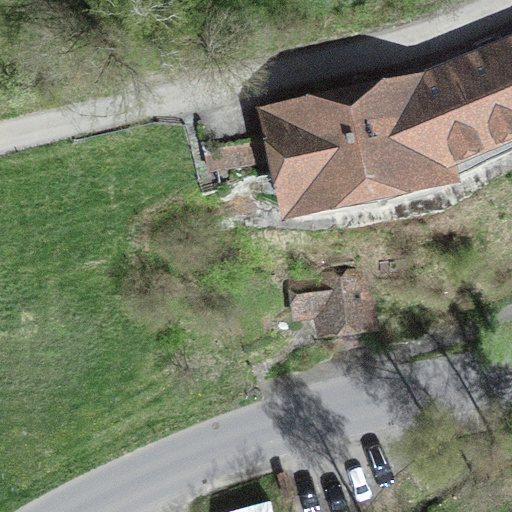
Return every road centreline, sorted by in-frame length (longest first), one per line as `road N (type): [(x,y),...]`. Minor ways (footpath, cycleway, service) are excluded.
road 1 (unclassified): [(0,150),(313,79),(511,6)]
road 2 (tertiary): [(61,511),(184,443),(511,373)]
